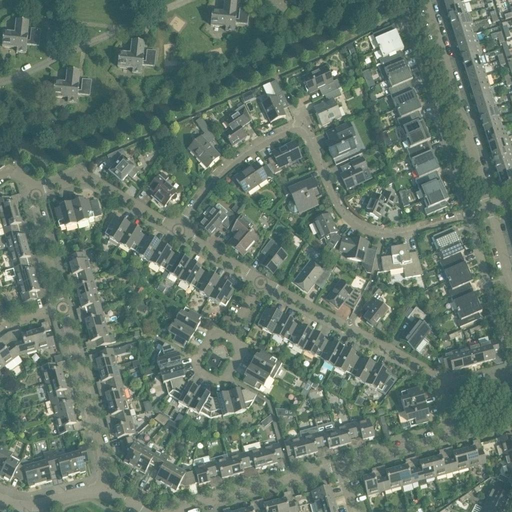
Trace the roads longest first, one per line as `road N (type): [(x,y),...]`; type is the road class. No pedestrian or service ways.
road 1 (residential): [(464,216),(402,14),(412,0)]
road 2 (residential): [(299,133),(338,207),(364,231),(404,234),(464,216)]
road 3 (residential): [(446,393),(437,379),(260,284)]
road 4 (residential): [(486,207),(424,0)]
road 5 (residential): [(102,491),(103,463),(62,309)]
road 6 (residential): [(511,375),(464,216)]
road 7 (residential): [(183,511),(340,467)]
road 8 (residential): [(178,231),(230,166),(288,131),(299,133)]
road 9 (residential): [(229,336),(237,352),(216,383),(195,370),(212,335),(220,334)]
road 10 (residential): [(340,467),(457,433)]
